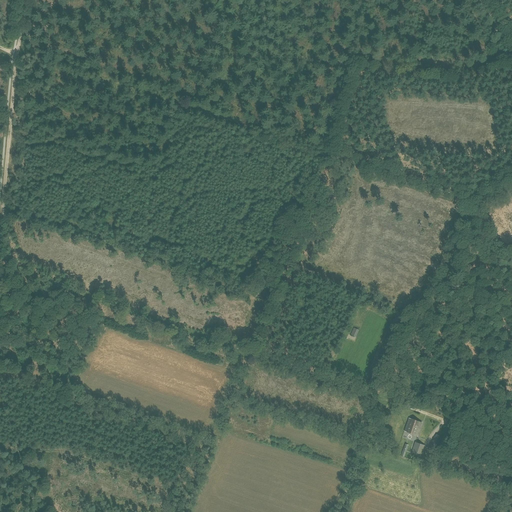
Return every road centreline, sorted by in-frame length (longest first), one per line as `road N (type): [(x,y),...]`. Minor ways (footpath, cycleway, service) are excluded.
road 1 (track): [(511,182),(484,198),(339,150),(328,154),(249,352),(0,265)]
road 2 (track): [(511,444),(249,352)]
road 3 (track): [(0,235),(26,0)]
road 4 (track): [(484,198),(391,400)]
